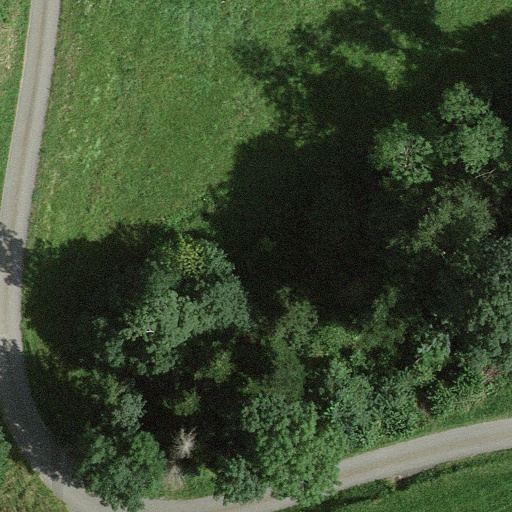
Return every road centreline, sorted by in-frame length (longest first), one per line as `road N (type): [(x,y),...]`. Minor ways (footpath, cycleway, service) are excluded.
road 1 (track): [(44,0),(10,245),(14,394),(42,454),(67,480),(135,511)]
road 2 (track): [(209,511),(511,431)]
